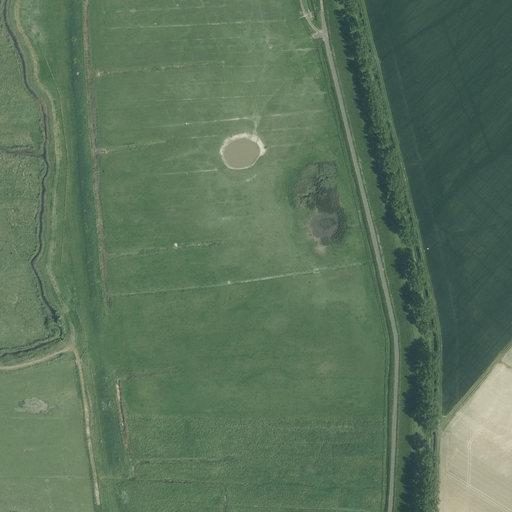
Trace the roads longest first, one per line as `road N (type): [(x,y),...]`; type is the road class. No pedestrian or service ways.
road 1 (track): [(348,0),(426,337),(421,511)]
road 2 (track): [(71,343),(100,511)]
